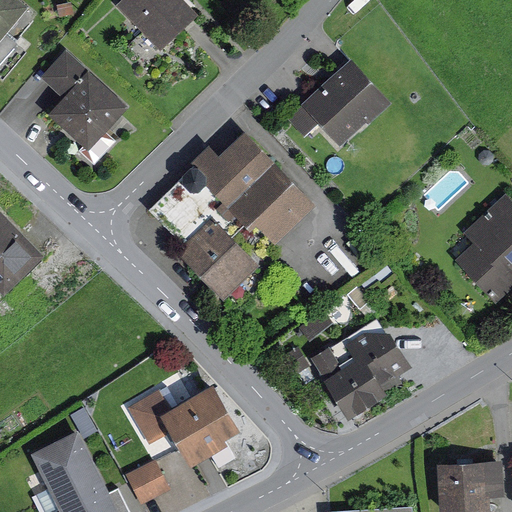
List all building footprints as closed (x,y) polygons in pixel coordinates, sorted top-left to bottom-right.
[(0,0),(0,45),(12,32),(33,5),(26,0),(0,0)] [(202,12),(188,0),(131,0),(122,11),(166,51),(202,12)] [(12,32),(0,45),(0,69),(23,41),(12,32)] [(89,147),(127,107),(67,52),(44,77),(56,88),(67,99),(53,114),(89,147)] [(393,100),(355,62),(309,108),(347,146),(393,100)] [(219,213),(214,208),(228,194),(273,238),(313,198),(251,136),(226,162),(213,149),(182,181),(184,183),(155,211),(189,244),(219,213)] [(467,262),(503,296),(511,286),(511,202),(508,198),(473,234),(484,244),(467,262)] [(0,279),(12,291),(49,252),(0,205),(0,279)] [(262,267),(222,228),(193,257),(233,296),(262,267)] [(417,367),(385,317),(320,358),(355,418),(391,395),(386,386),(417,367)] [(163,390),(131,412),(159,450),(179,436),(197,462),(245,429),(217,388),(180,414),(163,390)] [(34,458),(62,511),(125,511),(82,432),(34,458)] [(501,456),(446,458),(447,504),(502,502),(501,456)] [(175,489),(160,461),(138,474),(153,501),(175,489)] [(420,511),(419,500),(333,506),(333,511),(420,511)]
